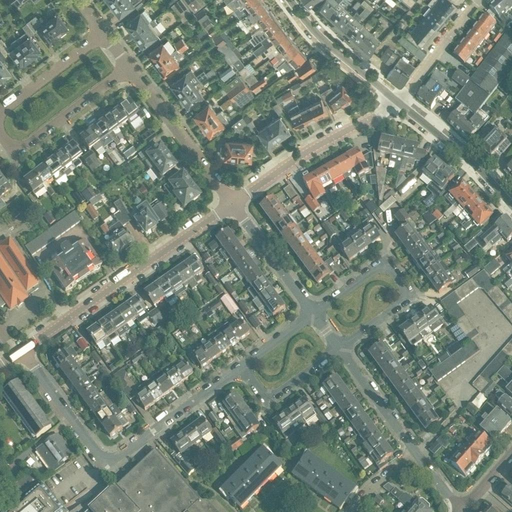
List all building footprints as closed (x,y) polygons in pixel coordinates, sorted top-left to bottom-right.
[(13,10),(26,0),(14,0),(11,2),(11,3),(10,4),(10,5),(10,6),(11,7),(13,10)] [(120,16),(134,5),(140,0),(118,0),(112,5),(116,10),(115,12),(117,14),(119,14),(120,16)] [(179,0),(171,6),(183,22),(193,15),(181,0),(179,0)] [(194,13),(206,4),(203,0),(193,0),(188,4),(194,13)] [(230,6),(234,11),(244,3),(248,0),(231,0),(227,4),(226,4),(228,6),(230,6)] [(240,19),(241,19),(245,15),(263,1),(262,0),(248,0),(244,3),(234,11),(240,19)] [(325,0),(315,12),(323,19),(339,3),(341,0),(325,0)] [(398,0),(397,2),(405,10),(413,0),(398,0)] [(445,19),(452,11),(439,0),(432,8),(445,19)] [(459,3),(455,0),(438,0),(439,0),(452,11),(459,3)] [(511,0),(498,0),(498,1),(502,5),(500,7),(506,13),(505,14),(506,14),(511,8),(511,0)] [(51,1),(47,4),(51,9),(55,6),(51,1)] [(256,19),(269,9),(263,1),(245,15),(241,19),(243,21),(246,18),(250,24),(256,19)] [(500,7),(502,5),(498,1),(490,8),(499,19),(500,19),(507,28),(511,23),(511,22),(511,21),(511,18),(509,15),(507,17),(505,15),(506,14),(505,14),(506,13),(500,7)] [(331,27),(343,15),(347,10),(339,3),(323,19),(331,27)] [(207,13),(203,8),(195,14),(199,19),(207,13)] [(438,28),(445,19),(432,8),(425,17),(438,28)] [(252,35),(257,31),(275,17),(269,9),(256,19),(250,24),(253,28),(250,30),(252,34),(252,35)] [(153,21),(152,20),(145,10),(140,13),(126,24),(127,25),(126,27),(128,30),(131,30),(134,34),(150,23),(153,21)] [(347,10),(343,15),(331,27),(340,35),(359,14),(356,12),(353,15),(347,10)] [(47,21),(59,36),(67,31),(65,29),(68,27),(57,13),(47,21)] [(348,43),(360,30),(364,26),(358,21),(362,17),(359,14),(340,35),(348,43)] [(43,25),(41,23),(35,15),(26,22),(27,23),(34,33),(38,29),(49,44),(54,40),(56,41),(59,39),(59,37),(59,36),(47,21),(43,25)] [(478,24),(489,33),(496,24),(485,16),(478,24)] [(208,31),(212,27),(214,26),(208,17),(202,22),(207,30),(208,31)] [(254,46),(260,41),(269,35),(282,25),(275,17),(257,31),(252,35),(253,37),(250,39),(254,46)] [(431,36),(438,28),(425,17),(418,25),(431,36)] [(143,46),(157,35),(161,32),(156,25),(157,22),(154,19),(152,20),(153,21),(150,23),(134,34),(138,40),(137,41),(139,44),(141,44),(143,46)] [(33,58),(36,56),(37,54),(37,53),(37,52),(40,50),(30,36),(34,33),(27,23),(23,27),(26,32),(17,39),(31,58),(33,58)] [(483,41),(489,33),(478,24),(472,32),(483,41)] [(253,51),(256,55),(269,46),(287,32),(282,25),(269,35),(260,41),(263,44),(253,51)] [(424,44),(429,38),(431,36),(418,25),(407,38),(418,47),(422,43),(424,44)] [(357,51),(368,38),(372,34),(364,26),(360,30),(348,43),(357,51)] [(214,39),(220,34),(220,33),(218,34),(212,27),(208,31),(214,39)] [(208,36),(204,29),(197,34),(202,41),(208,36)] [(275,55),(281,50),(294,41),(287,32),(269,46),(256,55),(257,56),(260,54),(264,58),(272,52),(275,55)] [(477,49),(483,41),(472,32),(466,40),(477,49)] [(511,68),(511,36),(508,33),(469,81),(456,100),(462,106),(447,122),(453,128),(473,107),(474,105),(480,110),(498,87),(502,81),(503,80),(508,73),(511,68)] [(220,47),(226,42),(220,34),(214,39),(219,46),(220,47)] [(365,59),(372,52),(377,46),(381,42),(372,34),(368,38),(357,51),(365,59)] [(398,41),(414,54),(418,48),(402,35),(398,41)] [(8,48),(1,38),(0,39),(0,48),(5,55),(10,51),(21,65),(24,62),(25,63),(26,62),(27,63),(30,60),(30,58),(31,58),(17,39),(11,43),(12,45),(8,48)] [(185,43),(182,39),(174,45),(177,49),(185,43)] [(224,57),(236,47),(230,39),(226,42),(220,47),(219,46),(217,48),(224,57)] [(471,56),(477,49),(466,40),(460,48),(471,56)] [(272,64),(275,68),(282,62),(300,49),(294,41),(281,50),(275,55),(278,60),(272,64)] [(171,54),(163,43),(149,54),(150,55),(149,56),(152,60),(153,60),(157,64),(171,54)] [(188,47),(185,43),(177,49),(180,53),(181,52),(188,47)] [(224,57),(217,48),(214,44),(201,53),(224,83),(237,74),(230,64),(224,57)] [(232,63),(239,58),(242,55),(236,47),(224,57),(230,64),(232,63)] [(294,66),(306,56),(300,48),(300,49),(282,62),(275,68),(279,72),(283,68),(290,61),(294,66)] [(390,65),(391,65),(398,55),(388,48),(380,58),(390,65)] [(414,54),(422,60),(426,54),(418,48),(414,54)] [(464,65),(471,56),(460,48),(453,56),(464,65)] [(180,53),(177,49),(171,54),(157,64),(160,68),(159,69),(162,74),(164,73),(165,75),(179,64),(175,59),(182,54),(181,52),(180,53)] [(0,78),(1,80),(11,73),(4,63),(8,60),(0,50),(0,78)] [(238,70),(244,65),(239,58),(232,63),(238,70)] [(394,82),(408,63),(401,58),(386,77),(394,82)] [(303,77),(316,67),(310,59),(287,75),(290,79),(297,74),(295,71),(298,69),(303,77)] [(408,63),(394,82),(400,88),(415,68),(408,63)] [(244,78),(251,73),(245,65),(245,66),(244,65),(238,70),(244,78)] [(502,81),(509,86),(511,88),(511,86),(511,68),(508,73),(503,80),(502,81)] [(200,81),(207,75),(204,71),(197,76),(200,81)] [(250,86),(258,80),(252,72),(251,73),(244,78),(250,86)] [(311,77),(315,82),(322,78),(319,72),(311,77)] [(180,96),(194,85),(186,74),(172,84),(173,86),(172,88),(174,91),(176,90),(180,96)] [(456,83),(463,89),(470,80),(462,74),(456,83)] [(207,75),(200,81),(203,85),(210,80),(207,75)] [(223,110),(231,104),(231,103),(249,89),(238,75),(223,87),(231,97),(220,105),(223,110)] [(258,80),(250,86),(254,91),(267,81),(264,77),(259,81),(258,80)] [(300,84),(302,88),(313,82),(310,77),(300,84)] [(438,86),(442,90),(442,89),(445,86),(433,77),(425,88),(417,99),(424,104),(438,86)] [(295,92),(302,88),(299,82),(292,86),(295,92)] [(499,89),(507,96),(511,91),(504,84),(499,89)] [(194,85),(180,96),(184,101),(184,103),(186,106),(188,106),(189,107),(203,96),(194,85)] [(335,91),(344,106),(354,100),(355,96),(343,85),(335,91)] [(431,110),(445,91),(442,89),(442,90),(438,86),(424,104),(431,110)] [(330,95),(327,90),(322,93),(333,112),(344,106),(335,91),(330,95)] [(248,101),(254,97),(250,91),(243,95),(248,101)] [(285,101),(294,97),(291,91),(282,95),(285,101)] [(311,105),(318,119),(328,114),(321,100),(311,105)] [(139,112),(137,114),(128,102),(118,110),(127,121),(130,125),(139,118),(140,120),(143,117),(139,112)] [(217,114),(209,104),(195,114),(196,116),(194,117),(198,121),(199,121),(203,125),(217,114)] [(279,114),(282,112),(277,104),(274,106),(279,114)] [(297,129),(307,124),(300,110),(297,104),(293,106),(288,111),(290,115),(297,129)] [(307,124),(318,119),(311,105),(300,110),(307,124)] [(480,110),(474,105),(473,107),(453,128),(460,134),(465,129),(469,124),(474,117),(477,114),(480,110)] [(118,129),(127,121),(118,110),(109,117),(118,129)] [(465,129),(460,134),(468,141),(488,118),(480,110),(477,114),(474,117),(469,124),(465,129)] [(210,135),(225,125),(228,122),(221,111),(217,114),(203,125),(206,130),(205,131),(208,135),(209,134),(210,135)] [(112,133),(118,129),(109,117),(99,124),(108,136),(112,133)] [(246,122),(244,118),(243,117),(236,123),(232,125),(237,132),(240,132),(240,129),(242,128),(241,126),(246,122)] [(269,124),(279,139),(290,131),(280,117),(269,124)] [(248,124),(250,128),(250,127),(253,132),(257,129),(252,121),(248,124)] [(250,128),(248,124),(246,122),(241,126),(242,128),(245,131),(250,128)] [(484,152),(500,135),(497,131),(488,123),(481,133),(486,138),(478,147),(484,152)] [(108,136),(99,124),(89,132),(98,143),(108,136)] [(268,146),(279,139),(269,124),(259,131),(268,146)] [(136,133),(131,127),(127,130),(132,136),(136,133)] [(98,143),(89,132),(80,139),(89,151),(92,148),(96,153),(102,148),(98,143)] [(146,146),(155,139),(151,133),(142,141),(146,146)] [(503,154),(511,145),(500,135),(484,152),(490,158),(498,149),(503,154)] [(394,141),(383,138),(379,153),(391,156),(394,141)] [(238,159),(240,141),(227,140),(226,145),(221,145),(220,152),(225,152),(225,158),(238,159)] [(240,141),(238,159),(251,160),(252,155),(257,155),(257,148),(252,147),(252,142),(240,141)] [(394,171),(399,172),(400,169),(400,166),(402,159),(406,144),(394,141),(391,156),(389,163),(396,164),(394,171)] [(400,169),(399,172),(400,172),(400,170),(405,172),(407,165),(413,167),(415,162),(421,163),(424,160),(426,153),(417,151),(418,147),(406,144),(402,159),(400,166),(400,169)] [(75,170),(81,165),(77,159),(81,157),(72,145),(62,152),(71,164),(75,170)] [(167,156),(159,146),(152,152),(148,148),(138,156),(141,160),(146,157),(149,160),(144,163),(149,170),(154,166),(167,156)] [(362,159),(358,151),(347,157),(354,170),(358,178),(373,170),(371,154),(362,159)] [(75,170),(71,164),(62,152),(52,160),(61,172),(62,171),(67,178),(72,174),(69,170),(73,167),(75,170)] [(86,156),(95,167),(99,164),(90,153),(86,156)] [(90,171),(95,167),(86,156),(81,159),(90,171)] [(154,166),(149,170),(158,183),(163,179),(162,177),(175,167),(167,156),(154,166)] [(348,174),(354,170),(347,157),(336,163),(343,176),(346,181),(349,179),(350,178),(348,174)] [(61,172),(52,160),(43,167),(52,179),(58,174),(62,180),(61,180),(66,186),(66,185),(68,188),(71,185),(70,183),(67,178),(62,171),(61,172)] [(432,183),(445,168),(435,160),(422,175),(432,183)] [(332,182),(343,176),(336,163),(325,169),(332,182)] [(126,175),(132,171),(127,165),(122,169),(126,175)] [(33,175),(42,187),(46,183),(52,179),(43,167),(33,175)] [(380,201),(386,171),(375,168),(378,191),(380,201)] [(438,198),(439,199),(444,193),(448,189),(446,187),(454,176),(445,168),(432,183),(427,189),(432,194),(423,202),(428,208),(438,198)] [(119,172),(124,178),(127,176),(121,169),(119,172)] [(332,182),(325,169),(314,176),(321,189),(331,205),(335,202),(329,192),(335,188),(335,186),(332,182)] [(182,174),(167,185),(163,188),(170,197),(175,193),(189,183),(182,174)] [(34,197),(44,189),(42,187),(33,175),(23,182),(34,197)] [(310,195),(321,189),(314,176),(303,182),(310,195)] [(403,177),(398,176),(395,189),(406,180),(403,177)] [(396,191),(398,192),(402,197),(418,182),(412,176),(396,191)] [(349,179),(346,181),(352,192),(355,190),(349,179)] [(0,199),(10,192),(3,182),(0,184),(0,211),(5,207),(0,200),(0,199)] [(175,193),(170,197),(167,199),(171,204),(176,200),(183,209),(198,198),(198,196),(189,183),(175,193)] [(446,209),(448,211),(457,203),(470,191),(463,183),(450,195),(455,200),(451,203),(446,207),(445,208),(446,208),(446,209)] [(291,201),(297,196),(289,187),(284,191),(291,201)] [(87,203),(89,203),(97,197),(91,188),(81,195),(87,203)] [(143,188),(138,191),(142,196),(147,193),(143,188)] [(383,199),(386,202),(392,198),(396,194),(392,190),(383,199)] [(464,211),(477,200),(470,191),(457,203),(448,211),(443,215),(447,219),(457,210),(460,206),(464,211)] [(79,205),(84,201),(78,193),(73,197),(79,205)] [(90,205),(92,208),(103,200),(99,195),(97,197),(89,203),(90,205)] [(261,207),(268,217),(280,208),(276,203),(278,201),(276,197),(273,199),(272,199),(272,200),(261,207)] [(314,213),(320,208),(312,197),(305,202),(314,213)] [(392,198),(379,209),(384,214),(396,203),(392,198)] [(464,211),(461,214),(466,219),(468,222),(472,219),(485,208),(477,200),(464,211)] [(118,213),(126,225),(132,220),(119,202),(113,206),(118,213)] [(154,225),(159,222),(151,211),(145,202),(135,209),(140,216),(134,221),(144,235),(156,227),(154,225)] [(366,207),(371,214),(372,214),(378,209),(372,202),(366,207)] [(160,222),(170,215),(161,204),(152,211),(160,222)] [(92,208),(90,205),(85,210),(93,221),(99,217),(92,208)] [(268,217),(275,227),(287,218),(283,212),(286,210),(283,206),(280,208),(268,217)] [(485,208),(472,219),(479,228),(492,216),(485,208)] [(369,246),(380,239),(371,226),(369,224),(373,220),(366,211),(361,214),(367,221),(356,229),(360,234),(369,246)] [(396,236),(403,245),(415,237),(418,235),(414,229),(416,227),(404,211),(395,217),(401,225),(404,223),(407,227),(396,236)] [(414,211),(408,216),(413,223),(420,218),(414,211)] [(437,221),(442,216),(437,211),(432,215),(437,221)] [(43,217),(49,226),(56,221),(49,213),(43,217)] [(80,222),(73,213),(68,217),(74,226),(80,222)] [(124,231),(122,228),(126,225),(118,213),(113,217),(118,224),(108,231),(110,233),(110,232),(113,237),(122,251),(133,243),(124,231)] [(275,227),(282,236),(294,228),(297,225),(290,216),(287,218),(275,227)] [(74,226),(68,217),(63,221),(69,230),(74,226)] [(511,237),(511,223),(506,217),(484,236),(481,233),(464,248),(468,253),(477,245),(482,251),(489,245),(492,248),(503,239),(506,243),(511,237)] [(463,228),(469,222),(468,222),(466,219),(460,224),(463,228)] [(69,230),(62,221),(57,224),(64,233),(69,230)] [(432,230),(440,224),(437,221),(429,227),(432,230)] [(321,226),(330,239),(336,235),(326,222),(321,226)] [(469,222),(463,228),(466,231),(472,226),(469,222)] [(64,233),(57,224),(53,228),(60,236),(64,233)] [(110,233),(108,231),(104,225),(99,229),(105,236),(110,233)] [(59,237),(52,228),(48,231),(55,240),(59,237)] [(286,242),(289,246),(301,237),(294,228),(282,236),(286,242)] [(54,240),(48,231),(43,234),(50,243),(54,240)] [(223,250),(236,241),(228,231),(216,240),(223,250)] [(50,244),(43,234),(39,237),(46,247),(50,244)] [(359,254),(369,246),(360,234),(350,242),(359,254)] [(403,245),(411,255),(422,246),(426,243),(419,234),(418,235),(415,237),(403,245)] [(45,246),(39,237),(34,240),(41,249),(45,246)] [(112,258),(122,251),(113,237),(109,240),(109,241),(103,246),(112,258)] [(296,256),(309,247),(301,237),(289,246),(296,256)] [(41,250),(34,240),(30,243),(36,253),(41,250)] [(0,309),(6,305),(10,310),(26,299),(23,294),(38,284),(9,241),(0,246),(0,309)] [(226,262),(230,259),(243,250),(236,241),(223,250),(219,253),(226,262)] [(349,261),(359,254),(350,242),(340,249),(349,261)] [(101,267),(84,243),(70,252),(67,248),(64,248),(60,251),(59,254),(62,258),(58,261),(48,268),(65,292),(75,286),(74,285),(72,284),(91,271),(92,272),(91,273),(91,274),(101,267)] [(411,255),(418,265),(430,256),(433,253),(426,243),(422,246),(411,255)] [(36,253),(30,244),(25,247),(31,256),(36,253)] [(451,248),(455,253),(460,249),(456,244),(451,248)] [(309,247),(296,256),(304,265),(316,257),(309,247)] [(238,269),(250,260),(243,250),(230,259),(238,269)] [(418,265),(425,274),(437,266),(442,262),(434,252),(433,253),(430,256),(418,265)] [(505,275),(511,270),(511,254),(506,259),(511,265),(502,271),(505,275)] [(311,275),(323,266),(316,257),(304,265),(311,275)] [(197,284),(202,281),(198,276),(203,272),(194,260),(184,267),(193,279),(197,284)] [(250,260),(238,269),(245,278),(257,270),(250,260)] [(494,260),(484,270),(490,277),(501,267),(494,260)] [(449,271),(442,262),(437,266),(425,274),(432,284),(444,275),(449,271)] [(323,266),(311,275),(318,285),(330,275),(323,266)] [(198,286),(197,284),(193,279),(184,267),(175,274),(183,286),(185,288),(189,286),(192,290),(198,286)] [(465,274),(469,279),(478,272),(474,267),(465,274)] [(252,288),(264,279),(257,270),(245,278),(252,288)] [(506,291),(511,286),(511,270),(505,275),(510,281),(503,288),(506,291)] [(432,284),(439,294),(456,281),(449,271),(444,275),(432,284)] [(479,288),(483,290),(492,282),(483,271),(472,280),(479,288)] [(177,298),(187,291),(185,288),(183,286),(175,274),(165,280),(165,281),(173,293),(174,293),(177,298)] [(214,288),(218,286),(209,274),(205,276),(214,288)] [(264,279),(252,288),(248,291),(255,301),(259,298),(271,289),(264,279)] [(173,293),(165,281),(165,280),(155,287),(164,300),(164,299),(167,304),(177,298),(174,293),(173,293)] [(474,291),(479,288),(472,280),(468,283),(474,291)] [(492,282),(483,290),(487,294),(496,287),(494,284),(492,282)] [(228,291),(232,288),(228,283),(224,286),(228,291)] [(470,295),(474,291),(468,283),(463,286),(470,295)] [(465,298),(470,295),(463,286),(459,290),(465,298)] [(154,307),(164,300),(155,287),(145,294),(154,307)] [(493,296),(500,291),(496,287),(487,294),(489,296),(491,299),(493,296)] [(232,288),(228,291),(231,296),(236,292),(232,288)] [(266,307),(278,299),(277,296),(271,289),(259,298),(266,307)] [(461,301),(465,298),(459,290),(454,293),(461,301)] [(491,299),(494,303),(502,296),(504,295),(500,291),(493,296),(491,299)] [(203,306),(194,293),(190,296),(199,308),(203,306)] [(457,304),(461,301),(454,293),(450,296),(456,305),(457,304)] [(494,303),(498,308),(507,300),(504,296),(504,295),(502,296),(494,303)] [(239,311),(228,296),(221,301),(232,316),(239,311)] [(462,311),(457,304),(456,305),(450,296),(441,303),(452,318),(462,311)] [(278,299),(266,307),(273,317),(285,308),(278,299)] [(137,300),(127,307),(135,319),(138,322),(144,318),(142,315),(145,312),(137,300)] [(502,312),(511,304),(510,303),(507,300),(498,308),(502,312)] [(506,316),(511,311),(511,305),(511,304),(502,312),(506,316)] [(127,307),(117,314),(126,326),(135,319),(127,307)] [(192,314),(195,312),(192,308),(187,311),(190,316),(193,314),(192,314)] [(152,312),(160,323),(164,320),(156,309),(152,312)] [(422,315),(421,316),(429,328),(433,333),(443,325),(431,309),(426,312),(426,311),(421,314),(422,315)] [(456,323),(465,316),(462,311),(452,318),(456,323)] [(155,326),(160,323),(152,312),(148,315),(155,326)] [(180,321),(182,324),(186,322),(180,312),(175,315),(179,322),(180,321)] [(116,333),(120,338),(130,331),(126,326),(117,314),(108,320),(116,333)] [(202,320),(198,314),(193,317),(197,323),(202,320)] [(256,329),(261,326),(254,316),(249,319),(256,329)] [(421,316),(411,324),(419,336),(423,341),(426,338),(433,333),(429,328),(421,316)] [(459,327),(468,320),(465,316),(456,323),(458,326),(459,327)] [(106,340),(107,339),(116,333),(108,320),(98,327),(106,340)] [(462,332),(472,325),(468,320),(459,327),(462,332)] [(241,321),(231,329),(240,341),(250,334),(241,321)] [(227,324),(218,331),(221,336),(230,348),(240,341),(231,329),(227,324)] [(411,324),(400,331),(413,348),(423,341),(419,336),(411,324)] [(466,337),(475,330),(472,325),(462,332),(466,337)] [(468,340),(466,337),(462,332),(459,327),(458,326),(450,331),(460,345),(468,340)] [(96,346),(102,342),(106,348),(110,345),(106,340),(98,327),(88,334),(96,346)] [(139,331),(143,338),(147,335),(143,329),(139,331)] [(466,337),(468,340),(469,342),(479,335),(475,330),(466,337)] [(212,343),(211,343),(221,355),(230,348),(221,336),(218,331),(209,338),(212,343)] [(137,342),(133,336),(129,338),(133,345),(137,342)] [(84,353),(89,349),(82,341),(77,344),(84,353)] [(462,357),(477,346),(473,341),(459,352),(462,357)] [(211,343),(202,350),(211,362),(221,355),(211,343)] [(386,351),(382,345),(370,354),(377,363),(389,354),(389,355),(391,354),(392,353),(389,348),(386,351)] [(155,354),(160,350),(157,346),(152,349),(155,354)] [(201,369),(211,362),(202,350),(200,346),(190,353),(201,369)] [(466,362),(480,351),(477,346),(462,357),(466,362)] [(511,359),(511,357),(511,352),(506,347),(502,352),(511,359)] [(73,361),(72,361),(77,357),(70,348),(53,361),(61,370),(73,361)] [(94,360),(98,357),(95,352),(90,355),(94,360)] [(129,352),(124,357),(127,361),(133,357),(129,352)] [(454,355),(461,365),(466,362),(462,357),(459,352),(454,355)] [(509,361),(511,359),(502,352),(498,356),(507,363),(509,361)] [(399,362),(396,358),(395,359),(391,354),(389,355),(389,354),(377,363),(384,373),(396,364),(396,365),(399,362)] [(456,369),(461,365),(454,355),(449,359),(456,369)] [(498,356),(495,360),(503,367),(507,363),(498,356)] [(134,365),(139,361),(136,357),(131,361),(134,365)] [(452,372),(456,369),(449,359),(444,362),(452,372)] [(184,363),(182,360),(172,367),(184,382),(194,375),(185,363),(184,363)] [(491,364),(500,372),(500,371),(503,367),(495,360),(491,364)] [(68,380),(80,371),(73,361),(61,370),(67,380),(68,380)] [(440,366),(447,376),(452,372),(444,362),(440,365),(440,366)] [(384,373),(391,382),(403,374),(406,372),(403,368),(400,370),(399,369),(396,365),(396,364),(384,373)] [(499,372),(500,372),(491,364),(487,368),(496,376),(497,375),(498,374),(498,373),(499,372)] [(172,367),(171,365),(161,372),(174,389),(184,382),(172,367)] [(442,379),(447,376),(440,366),(435,369),(442,379)] [(503,367),(500,371),(502,372),(505,375),(509,379),(511,381),(511,375),(509,372),(505,368),(503,367)] [(492,380),(496,376),(487,368),(484,372),(488,376),(492,380)] [(438,382),(442,379),(435,369),(430,373),(438,382)] [(87,381),(87,380),(80,371),(68,380),(75,389),(75,390),(87,381)] [(497,375),(506,383),(510,387),(506,391),(511,396),(511,381),(509,379),(505,375),(502,372),(500,371),(500,372),(499,372),(498,373),(498,374),(497,375)] [(165,396),(174,389),(161,372),(152,379),(165,396)] [(492,380),(488,376),(484,372),(480,376),(484,380),(488,384),(492,380)] [(120,378),(117,374),(113,377),(123,390),(127,386),(123,381),(121,377),(120,378)] [(391,382),(398,392),(410,383),(403,374),(391,382)] [(472,385),(476,389),(484,380),(480,376),(472,385)] [(75,390),(82,399),(94,390),(90,385),(95,382),(91,377),(87,380),(87,381),(75,390)] [(110,378),(106,381),(113,391),(118,388),(110,378)] [(332,396),(343,387),(336,378),(324,386),(329,392),(325,395),(328,399),(332,396)] [(143,386),(155,403),(165,396),(152,379),(143,386)] [(398,392),(405,402),(417,393),(421,389),(415,380),(410,383),(398,392)] [(480,393),(488,384),(484,380),(476,389),(480,393)] [(36,438),(51,428),(18,383),(4,394),(36,438)] [(145,411),(155,403),(143,386),(137,390),(141,395),(136,399),(145,411)] [(130,401),(131,400),(135,397),(128,387),(123,391),(130,401)] [(343,387),(332,396),(339,406),(350,397),(343,387)] [(486,387),(481,393),(486,398),(491,392),(486,387)] [(103,392),(98,396),(94,390),(82,399),(89,409),(101,400),(106,396),(103,392)] [(511,418),(511,416),(511,402),(501,393),(499,391),(495,396),(502,402),(498,406),(511,418)] [(405,402),(412,411),(424,403),(427,401),(424,396),(421,399),(417,394),(417,393),(405,402)] [(96,418),(108,409),(113,406),(106,396),(101,400),(89,409),(96,418)] [(232,415),(244,406),(236,396),(221,408),(224,411),(227,409),(232,415)] [(125,397),(121,400),(128,410),(132,407),(125,397)] [(346,415),(358,407),(350,397),(339,406),(346,415)] [(316,416),(313,413),(305,401),(295,408),(303,420),(306,423),(315,416),(316,416)] [(412,411),(419,421),(431,412),(434,410),(427,401),(424,403),(412,411)] [(476,409),(472,405),(471,404),(466,410),(474,417),(479,412),(476,409)] [(96,419),(103,428),(115,419),(120,416),(113,406),(108,409),(96,418),(96,419)] [(251,417),(244,406),(232,415),(227,419),(235,429),(239,426),(251,417)] [(358,407),(346,415),(353,425),(365,417),(358,407)] [(293,427),(303,420),(295,408),(284,416),(293,427)] [(315,416),(322,426),(327,423),(320,413),(317,410),(313,413),(316,416),(315,416)] [(489,420),(504,433),(506,430),(505,430),(511,423),(497,411),(489,420)] [(431,412),(419,421),(426,431),(438,422),(431,412)] [(215,424),(219,421),(213,413),(209,417),(215,424)] [(274,423),(275,425),(286,440),(296,432),(293,427),(284,416),(274,423)] [(251,417),(239,426),(243,431),(238,434),(242,439),(259,427),(251,417)] [(365,417),(353,425),(357,431),(354,434),(357,437),(360,435),(372,426),(365,417)] [(501,437),(504,433),(489,420),(485,417),(482,421),(485,425),(480,430),(494,443),(500,436),(501,437)] [(115,419),(103,428),(110,438),(122,429),(115,419)] [(191,427),(201,441),(212,433),(214,437),(221,447),(226,443),(216,429),(211,432),(203,421),(192,428),(191,427)] [(372,426),(360,435),(364,441),(361,443),(364,447),(367,445),(378,436),(379,436),(372,426)] [(191,448),(201,441),(191,427),(187,430),(188,432),(182,436),(191,448)] [(470,444),(485,457),(493,447),(479,434),(475,438),(472,436),(467,441),(470,444)] [(52,473),(64,465),(62,463),(72,456),(57,436),(36,451),(52,473)] [(181,456),(191,448),(182,436),(172,443),(181,456)] [(364,447),(363,448),(370,457),(371,457),(374,454),(386,446),(379,436),(378,436),(367,445),(364,447)] [(242,444),(239,439),(228,446),(231,451),(242,444)] [(290,454),(294,451),(287,441),(283,445),(290,454)] [(475,467),(485,457),(470,444),(466,448),(464,445),(458,452),(475,467)] [(381,471),(388,466),(385,461),(393,455),(386,446),(374,454),(371,457),(381,471)] [(256,456),(275,475),(282,468),(270,457),(272,455),(265,447),(256,456)] [(115,486),(89,510),(87,511),(213,511),(206,504),(202,504),(156,451),(117,488),(115,486)] [(466,478),(475,467),(458,452),(453,458),(456,460),(451,465),(466,478)] [(301,482),(316,460),(307,453),(300,462),(302,464),(293,476),(301,482)] [(179,454),(174,459),(189,476),(194,470),(179,454)] [(203,465),(208,462),(203,454),(198,457),(203,465)] [(268,482),(275,475),(256,456),(249,464),(268,482)] [(316,460),(301,482),(309,488),(325,466),(316,460)] [(261,489),(268,482),(249,464),(242,470),(261,489)] [(7,465),(1,469),(5,474),(10,470),(7,465)] [(309,488),(317,494),(333,472),(325,466),(309,488)] [(235,478),(255,496),(261,489),(242,470),(235,478)] [(12,487),(19,496),(39,480),(32,471),(12,487)] [(325,500),(341,478),(333,472),(317,494),(325,500)] [(248,503),(255,496),(235,478),(228,484),(248,503)] [(333,505),(348,484),(341,478),(325,500),(333,505)] [(241,510),(248,503),(228,484),(220,493),(227,501),(229,499),(241,510)] [(333,505),(340,511),(347,503),(347,502),(350,498),(352,500),(358,491),(348,484),(333,505)] [(391,494),(395,490),(388,484),(384,487),(391,494)] [(63,511),(42,486),(11,511),(63,511)] [(502,494),(502,495),(503,496),(502,497),(511,506),(511,488),(511,487),(507,491),(507,492),(505,490),(502,494)] [(395,490),(391,494),(404,506),(409,510),(410,511),(428,511),(429,511),(430,510),(430,509),(430,507),(423,501),(420,501),(415,507),(408,502),(409,500),(409,498),(406,495),(403,495),(396,488),(395,490)] [(377,495),(373,500),(379,506),(383,501),(377,495)]
